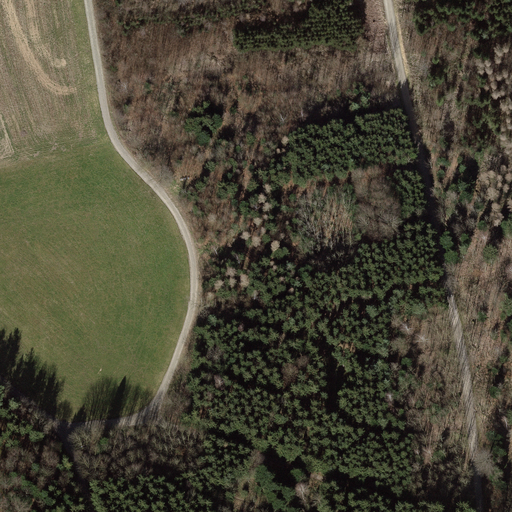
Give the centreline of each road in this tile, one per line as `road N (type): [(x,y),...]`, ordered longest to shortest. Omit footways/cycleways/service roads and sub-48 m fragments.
road 1 (track): [(87,0),(112,133),(178,216),(195,281),(190,319),(154,405),(125,422),(57,427)]
road 2 (track): [(480,511),(464,363),(388,0)]
road 3 (track): [(141,416),(428,511)]
